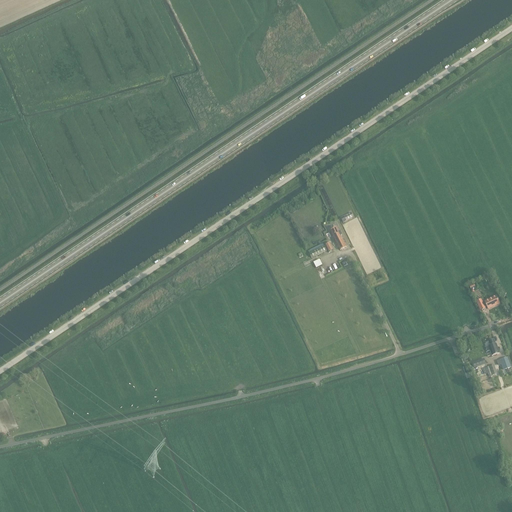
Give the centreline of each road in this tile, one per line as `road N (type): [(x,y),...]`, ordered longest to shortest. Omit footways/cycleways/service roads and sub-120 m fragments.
road 1 (unclassified): [(0,371),(511,27)]
road 2 (secondary): [(0,302),(450,0)]
road 3 (unclassified): [(0,446),(316,378),(493,324)]
